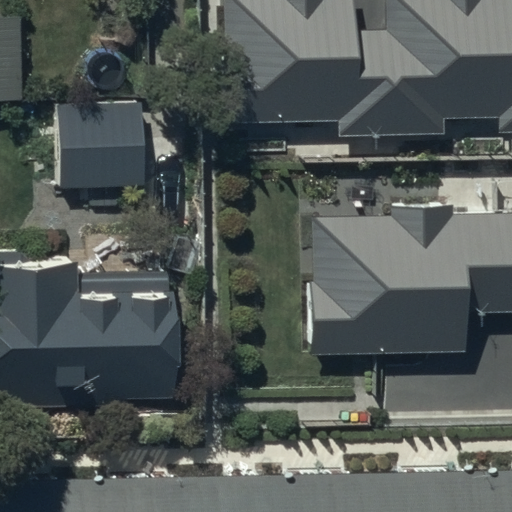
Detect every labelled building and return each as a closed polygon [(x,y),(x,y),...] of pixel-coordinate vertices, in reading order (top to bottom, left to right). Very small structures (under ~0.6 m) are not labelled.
[(511,30),(508,30),(506,0),(375,0),(377,21),(354,22),(353,0),(200,0),(205,127),(336,122),(337,136),(443,132),(442,118),(492,116),(492,132),(511,130),(511,30)] [(0,103),(14,103),(13,23),(0,23),(0,103)] [(47,107),(49,192),(139,190),(137,105),(47,107)] [(511,204),(387,206),(390,213),(307,214),(309,352),(457,350),(456,309),(511,307),(511,204)] [(68,255),(18,256),(14,250),(0,249),(0,409),(119,408),(119,403),(163,402),(162,275),(68,277),(68,255)] [(511,511),(511,472),(0,483),(0,511),(511,511)]
